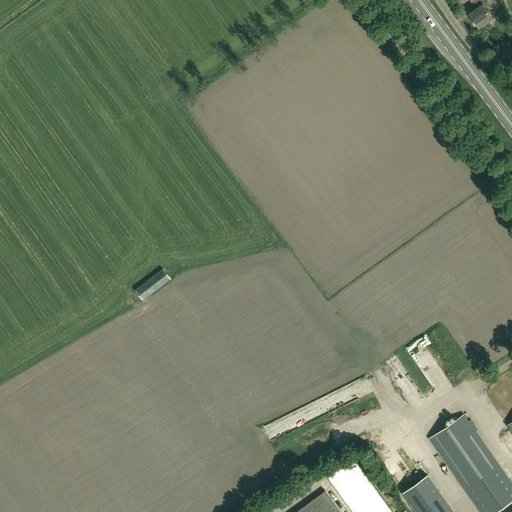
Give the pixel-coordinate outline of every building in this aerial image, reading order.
[(471,0),(473,2),(475,1),(478,5),(468,12),(479,28),(493,18),(485,6),(488,4),(485,0),(471,0)] [(143,300),(172,279),(163,268),(135,289),(143,300)] [(511,482),(464,414),(429,438),(479,511),(495,511),(511,500),(511,482)] [(392,511),(393,511),(356,460),(337,469),(327,476),(353,511),(392,511)] [(341,511),(327,491),(297,511),(341,511)]
